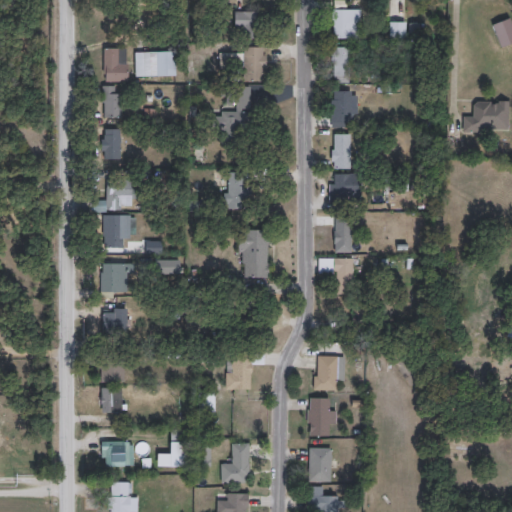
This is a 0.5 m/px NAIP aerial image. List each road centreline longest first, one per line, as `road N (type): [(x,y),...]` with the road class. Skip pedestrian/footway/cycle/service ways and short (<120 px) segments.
road 1 (residential): [(280,511),(281,396),(308,320),(300,0)]
road 2 (tertiary): [(68,0),(67,488)]
